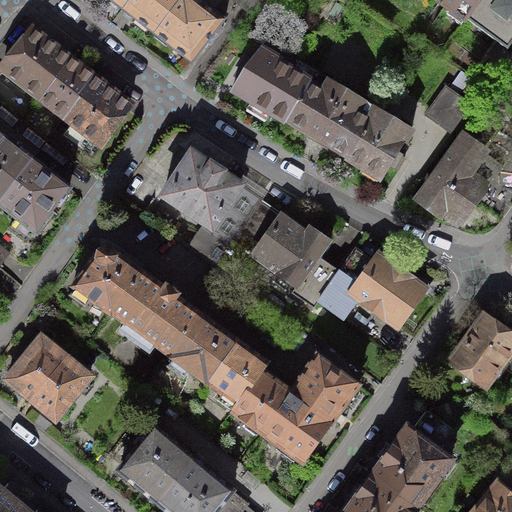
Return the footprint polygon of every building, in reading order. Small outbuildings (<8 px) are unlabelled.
[(123,8),(129,0),(112,0),(115,2),(123,8)] [(129,0),(123,8),(130,14),(154,32),(178,0),(129,0)] [(222,20),(195,0),(178,0),(154,32),(191,61),(206,41),(222,20)] [(234,0),(238,3),(250,11),(258,0),(234,0)] [(438,0),(450,8),(450,9),(451,9),(465,19),(465,20),(466,21),(467,20),(481,0),(438,0)] [(511,0),(481,0),(467,20),(507,50),(511,43),(511,0)] [(0,79),(2,77),(36,103),(71,56),(56,45),(33,27),(0,69),(0,79)] [(286,122),(316,72),(299,61),(293,71),(280,63),(282,59),(262,47),(246,67),(244,71),(232,90),(286,122)] [(85,67),(71,56),(36,103),(70,129),(105,82),(85,67)] [(316,72),(286,122),(287,123),(288,121),(310,133),(318,139),(347,91),(316,73),(316,72)] [(118,92),(105,82),(70,129),(103,155),(139,108),(118,92)] [(446,87),(427,114),(439,123),(453,133),(453,132),(470,110),(472,106),(446,87)] [(377,109),(347,91),(318,139),(326,144),(348,157),(347,158),(348,159),(377,109)] [(377,109),(348,159),(382,179),(390,166),(394,168),(398,162),(402,155),(398,153),(411,130),(377,109)] [(487,189),(503,167),(483,152),(488,145),(483,141),(493,127),(470,110),(453,132),(463,139),(447,161),(450,162),(423,199),(456,223),(466,209),(483,186),(487,189)] [(0,155),(8,144),(0,138),(0,155)] [(42,170),(8,144),(0,155),(0,212),(6,217),(42,170)] [(192,153),(162,196),(204,223),(189,245),(218,265),(262,200),(241,186),(241,185),(223,174),(224,172),(217,167),(211,163),(210,165),(192,153)] [(75,195),(42,170),(6,217),(40,242),(75,195)] [(262,200),(218,265),(247,285),(264,261),(278,271),(277,273),(296,286),(292,293),(314,308),(319,301),(318,301),(355,250),(339,271),(320,257),(330,242),(298,219),(290,214),(286,220),(282,218),(284,215),(262,200)] [(0,299),(4,303),(20,283),(1,268),(11,256),(0,247),(0,299)] [(90,299),(109,313),(141,270),(128,261),(115,252),(114,253),(114,251),(113,250),(112,249),(110,249),(109,248),(107,248),(106,247),(104,248),(103,248),(102,248),(100,249),(99,250),(98,251),(97,253),(97,254),(96,256),(96,255),(73,287),(75,288),(70,296),(85,307),(90,299)] [(358,295),(397,323),(420,289),(400,274),(379,259),(378,261),(372,256),(369,260),(355,250),(318,301),(319,301),(342,318),(358,295)] [(164,287),(141,270),(109,313),(111,314),(111,313),(169,355),(168,356),(169,357),(200,314),(177,297),(180,294),(173,289),(166,284),(164,287)] [(169,357),(206,384),(238,341),(210,320),(200,314),(169,357)] [(483,319),(453,360),(486,384),(511,348),(511,340),(499,331),(483,319)] [(26,395),(31,399),(66,357),(41,337),(7,379),(26,395)] [(231,411),(267,363),(252,353),(238,342),(239,342),(238,341),(206,384),(208,385),(209,383),(236,403),(231,411)] [(317,355),(291,391),(292,391),(262,433),(303,463),(331,424),(359,385),(317,355)] [(36,403),(55,419),(57,417),(65,417),(70,411),(68,403),(90,376),(66,357),(31,399),(36,403)] [(268,364),(267,363),(231,411),(262,433),(292,391),(291,391),(277,381),(264,371),(268,364)] [(432,412),(431,413),(454,429),(464,418),(474,416),(471,402),(451,407),(432,412)] [(378,469),(373,475),(417,506),(451,459),(439,449),(455,431),(427,410),(412,430),(408,427),(378,469)] [(118,470),(158,502),(193,458),(188,454),(154,426),(118,470)] [(198,462),(193,458),(158,502),(169,511),(240,511),(248,503),(198,462)] [(348,509),(346,511),(412,511),(417,506),(373,475),(348,509)] [(479,507),(474,511),(511,511),(511,494),(498,483),(479,507)] [(0,511),(7,511),(16,502),(0,488),(0,511)] [(28,511),(16,502),(7,511),(28,511)]
